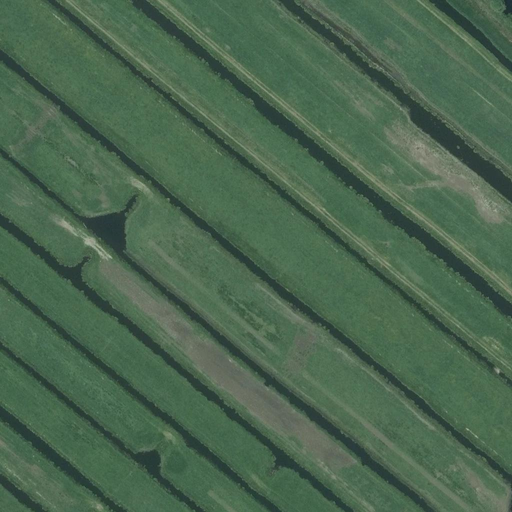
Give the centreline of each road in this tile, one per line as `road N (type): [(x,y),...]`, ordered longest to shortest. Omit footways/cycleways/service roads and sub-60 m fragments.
road 1 (track): [(511,368),(69,0)]
road 2 (track): [(511,77),(418,0)]
